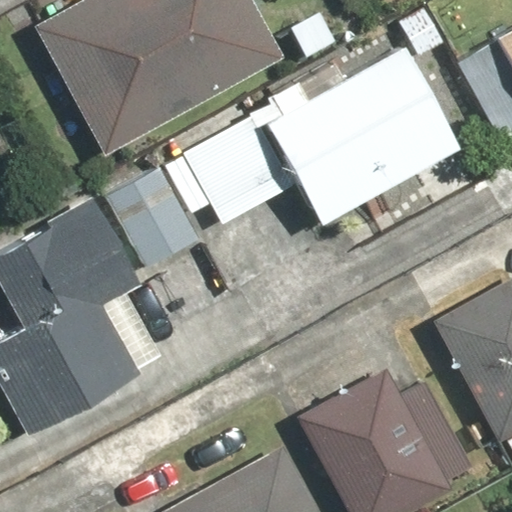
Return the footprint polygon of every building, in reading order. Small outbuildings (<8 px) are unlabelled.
[(275,56),(244,0),(77,0),(31,25),(100,152),(275,56)] [(319,1),(281,24),(303,60),(341,37),(319,1)] [(511,23),(451,56),(493,136),(511,125),(511,23)] [(266,99),(160,162),(188,212),(206,202),(216,221),(295,177),(318,218),(452,142),(397,45),(306,97),(294,76),(263,94),(266,99)] [(155,167),(99,197),(137,265),(193,235),(155,167)] [(17,235),(0,250),(0,395),(18,431),(157,359),(121,290),(137,282),(93,196),(17,235)] [(231,225),(198,244),(225,290),(257,271),(231,225)] [(511,280),(431,325),(494,440),(511,430),(511,280)] [(381,365),(289,417),(342,511),(392,511),(473,466),(423,379),(397,394),(381,365)] [(158,511),(316,511),(279,443),(157,509),(158,511)]
